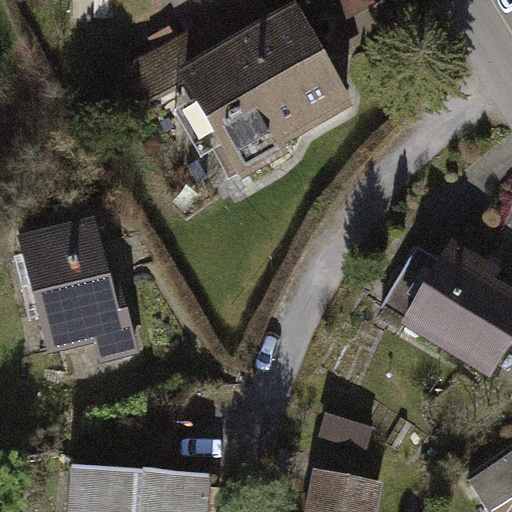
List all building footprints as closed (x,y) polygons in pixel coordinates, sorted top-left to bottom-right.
[(203,95),(251,179),(394,99),(337,0),(326,0),(231,54),(215,26),(133,73),(159,120),(203,95)] [(110,226),(26,253),(66,375),(150,348),(110,226)] [(511,278),(511,275),(462,247),(412,334),(498,383),(511,357),(511,293),(505,290),(511,278)] [(325,451),(323,472),(371,477),(373,455),(325,451)] [(223,511),(225,479),(79,471),(76,511),(223,511)] [(324,476),(315,511),(384,511),(390,491),(324,476)]
